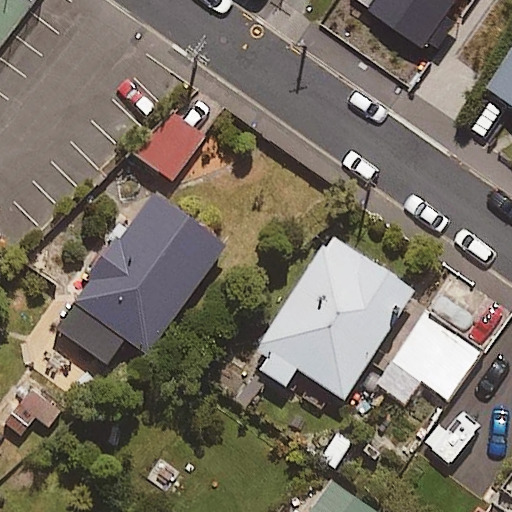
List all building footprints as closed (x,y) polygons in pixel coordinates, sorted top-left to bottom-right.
[(0,0),(0,54),(40,0),(0,0)] [(401,0),(459,40),(487,0),(401,0)] [(511,61),(493,93),(511,105),(511,61)] [(200,145),(168,120),(136,160),(168,185),(200,145)] [(223,254),(148,199),(71,305),(146,360),(223,254)] [(412,298),(329,245),(248,371),(285,394),(297,376),(343,406),(412,298)] [(481,356),(423,317),(375,389),(405,409),(421,386),(449,404),(481,356)] [(357,511),(332,494),(318,511),(357,511)]
